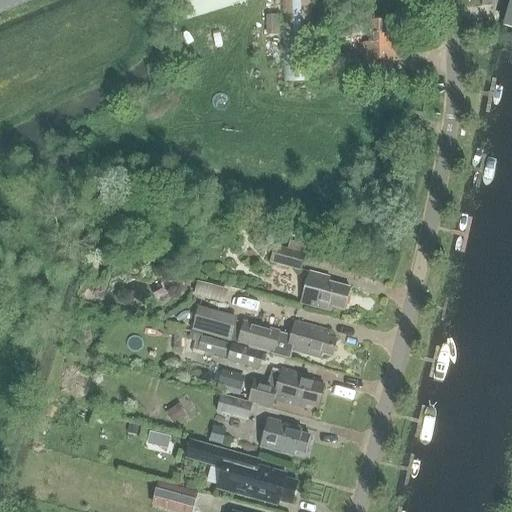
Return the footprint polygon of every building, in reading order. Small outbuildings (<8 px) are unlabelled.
[(180,0),(187,19),(251,0),(180,0)] [(311,0),(280,0),(283,83),(313,82),(311,0)] [(511,0),(508,0),(500,31),(511,34),(511,0)] [(266,37),(279,36),(278,16),(266,17),(266,37)] [(394,65),(395,38),(389,38),(389,22),(370,22),(370,44),(365,44),(364,65),(394,65)] [(360,81),(360,68),(336,68),(336,81),(360,81)] [(305,255),(288,250),(275,246),(270,263),(301,272),(305,255)] [(345,310),(350,289),(329,283),(330,278),(309,273),(301,303),(331,311),(333,307),(345,310)] [(209,286),(207,300),(222,303),(225,289),(209,286)] [(237,323),(197,311),(191,331),(231,343),(237,323)] [(290,359),(292,352),(321,360),(323,355),(332,358),(337,340),(327,337),(329,331),(295,322),(291,337),(280,334),(281,332),(244,322),(237,345),(290,359)] [(205,354),(228,360),(232,345),(209,339),(205,354)] [(232,345),(228,360),(228,361),(260,370),(264,354),(232,345)] [(221,388),(245,393),(249,374),(224,369),(221,388)] [(274,409),(276,400),(305,408),(306,404),(317,407),(323,386),(301,380),(303,375),(282,370),(281,376),(272,373),(269,385),(255,381),(250,402),(274,409)] [(217,413),(248,422),(253,405),(222,396),(217,413)] [(306,454),(310,436),(301,434),(302,428),(268,419),(260,448),(294,457),(295,452),(306,454)] [(190,441),(185,460),(215,468),(220,449),(190,441)] [(277,472),(259,467),(261,461),(220,449),(215,468),(222,470),(217,489),(279,506),(280,501),(293,505),(299,483),(276,477),(277,472)] [(191,511),(196,496),(158,485),(153,504),(182,511),(191,511)]
